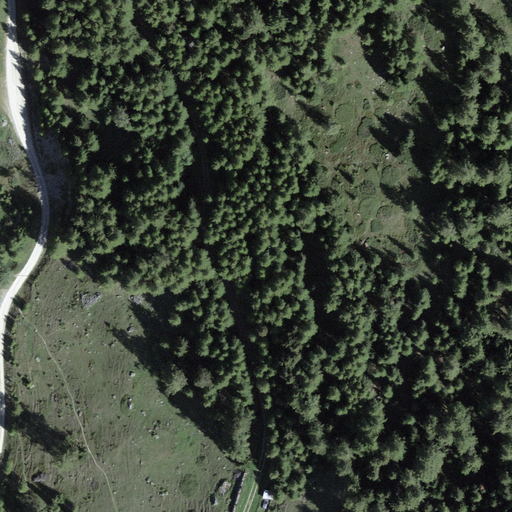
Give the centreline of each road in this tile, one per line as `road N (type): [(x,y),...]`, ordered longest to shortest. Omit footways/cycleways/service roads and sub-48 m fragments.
road 1 (track): [(265,464),(264,409),(238,280),(202,235),(208,144),(188,76),(132,0)]
road 2 (track): [(12,0),(14,103),(46,232),(36,266),(6,307),(0,436)]
